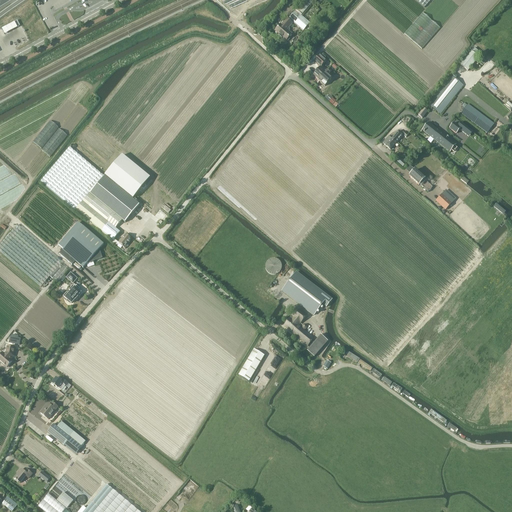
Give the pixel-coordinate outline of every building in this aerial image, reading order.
[(246,0),(239,0),(228,5),(230,9),(247,1),(246,0)] [(304,0),(296,11),(289,19),(303,31),(310,23),(301,16),(312,4),(307,0),(304,0)] [(281,25),(275,31),(286,41),(291,34),(287,30),(292,24),(287,19),(281,26),(281,25)] [(15,22),(2,29),(5,34),(17,27),(15,22)] [(479,57),(481,54),(474,48),(472,51),(471,51),(461,64),(469,70),(479,57)] [(320,68),(313,76),(325,87),(332,78),(325,72),(327,70),(322,66),(324,63),(318,58),(314,62),(320,68)] [(428,105),(440,115),(463,86),(451,76),(428,105)] [(60,126),(63,122),(75,105),(67,99),(52,120),(60,126)] [(461,114),(487,133),(494,124),(468,105),(461,114)] [(422,119),(428,112),(423,109),(418,115),(422,119)] [(430,137),(434,140),(450,153),(456,145),(428,123),(422,131),(430,137)] [(454,123),(449,129),(456,134),(460,128),(464,131),(466,128),(463,125),(462,126),(460,124),(458,127),(454,123)] [(52,153),(60,143),(68,135),(59,127),(43,146),(52,153)] [(398,131),(392,139),(396,143),(403,135),(406,138),(408,135),(404,132),(402,134),(398,131)] [(396,143),(392,139),(389,137),(383,143),(386,146),(390,150),(396,143)] [(70,147),(41,181),(113,240),(120,232),(115,228),(122,220),(111,211),(125,194),(70,147)] [(459,152),(455,157),(462,162),(466,157),(459,152)] [(105,176),(132,198),(149,178),(122,156),(105,176)] [(409,177),(419,186),(420,185),(428,192),(433,188),(424,180),(425,179),(415,170),(409,177)] [(456,199),(447,191),(446,190),(442,194),(436,201),(446,210),(456,199)] [(0,226),(0,229),(4,232),(9,224),(4,221),(0,226)] [(0,245),(0,252),(40,287),(50,276),(57,283),(68,271),(60,264),(61,263),(18,225),(0,245)] [(59,254),(72,266),(75,262),(83,269),(86,265),(86,264),(92,262),(102,259),(99,249),(101,248),(104,245),(83,226),(59,254)] [(119,243),(117,245),(121,249),(123,246),(123,247),(125,249),(130,243),(129,242),(131,239),(125,234),(119,243)] [(280,267),(280,265),(279,264),(279,263),(278,261),(277,261),(275,260),(273,259),(272,259),(270,260),(269,260),(268,261),(266,262),(265,263),(265,264),(264,266),(264,267),(265,269),(265,270),(266,271),(267,273),(268,273),(269,274),(271,275),(272,275),(274,275),(275,274),(277,273),(278,272),(279,271),(279,270),(280,269),(280,267)] [(70,273),(66,278),(73,284),(77,279),(70,273)] [(282,291),(314,316),(324,302),(292,278),(282,291)] [(71,291),(68,294),(67,293),(63,296),(67,300),(67,301),(69,303),(70,303),(71,303),(71,304),(75,299),(75,300),(77,297),(81,293),(78,290),(79,288),(76,286),(74,288),(72,286),(69,290),(71,291)] [(284,326),(308,346),(314,339),(299,326),(307,316),(299,309),(284,326)] [(328,341),(321,335),(307,351),(314,357),(328,341)] [(18,341),(11,336),(8,340),(14,345),(18,341)] [(6,353),(4,355),(2,353),(0,355),(0,362),(6,368),(12,362),(10,360),(13,356),(14,348),(7,347),(6,353)] [(249,382),(264,356),(260,354),(254,350),(250,356),(238,376),(249,382)] [(326,361),(323,366),(327,369),(331,363),(326,361)] [(52,383),(61,390),(65,386),(66,387),(68,384),(64,381),(62,383),(56,378),(52,383)] [(40,413),(48,420),(58,408),(52,403),(50,406),(48,404),(40,413)] [(81,447),(85,442),(74,432),(70,437),(54,424),(48,432),(75,455),(82,447),(81,447)] [(14,478),(20,483),(26,476),(28,479),(32,474),(27,470),(25,472),(21,469),(14,478)] [(47,483),(50,478),(42,472),(38,476),(47,483)] [(139,511),(130,504),(113,490),(94,511),(139,511)] [(38,506),(45,511),(62,511),(65,510),(47,496),(38,506)] [(7,500),(16,507),(17,505),(9,498),(7,500)] [(6,499),(2,504),(12,511),(16,507),(6,499)]
